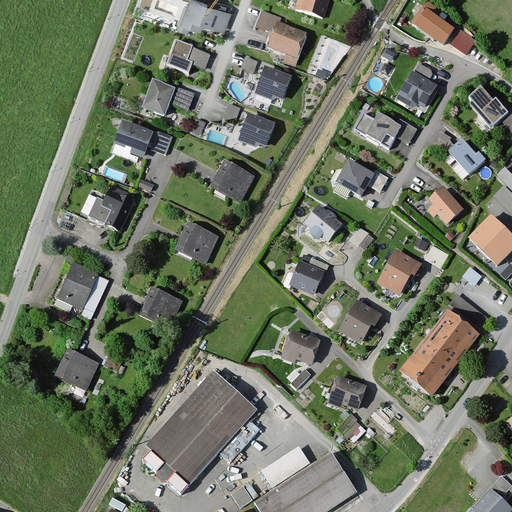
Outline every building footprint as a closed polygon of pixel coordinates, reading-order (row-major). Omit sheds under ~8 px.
[(230,13),(194,0),(189,0),(181,23),(178,22),(175,31),(186,35),(188,27),(205,34),(208,26),(223,31),(230,13)] [(295,0),(297,1),(294,10),(324,19),(329,0),(295,0)] [(426,6),(412,27),(443,49),(455,33),(435,19),(439,14),(426,6)] [(256,31),(273,36),(268,50),(286,56),(283,64),(296,68),(307,36),(280,27),(282,21),(261,14),(256,31)] [(475,42),(459,32),(451,45),(466,55),(475,42)] [(193,50),(176,44),(168,67),(165,66),(161,77),(173,82),(177,71),(190,76),(193,67),(187,64),(193,50)] [(395,56),(387,51),(382,59),(390,64),(395,56)] [(249,74),(253,63),(245,60),(241,71),(249,74)] [(411,111),(418,109),(424,112),(438,89),(429,84),(434,74),(419,66),(414,75),(413,74),(396,103),(411,111)] [(273,102),(278,100),(283,102),(292,78),(266,68),(255,96),(273,102)] [(164,119),(175,91),(154,83),(142,111),(164,119)] [(174,99),(189,103),(193,90),(178,86),(174,99)] [(495,106),(483,91),(471,101),(474,105),(471,107),(493,134),(498,130),(497,128),(502,124),(511,136),(511,113),(505,105),(501,107),(498,103),(495,106)] [(239,111),(228,107),(222,121),(233,126),(239,111)] [(276,126),(249,116),(239,142),(258,150),(259,147),(267,150),(276,126)] [(397,126),(380,116),(367,139),(389,152),(396,140),(408,147),(416,131),(400,122),(397,126)] [(199,132),(202,119),(196,118),(193,131),(199,132)] [(155,135),(123,123),(111,152),(124,157),(127,149),(133,152),(131,155),(145,160),(155,135)] [(173,140),(158,134),(151,153),(166,159),(173,140)] [(477,158),(464,143),(448,157),(468,180),(487,163),(480,155),(477,158)] [(511,169),(506,163),(496,172),(505,182),(493,193),(510,211),(511,208),(511,169)] [(372,177),(349,164),(338,183),(360,196),(372,177)] [(254,178),(233,168),(228,177),(222,174),(215,188),(222,191),(220,195),(241,205),(254,178)] [(131,197),(111,188),(105,202),(96,198),(88,217),(106,225),(104,228),(119,234),(134,202),(130,201),(131,197)] [(463,214),(444,191),(429,203),(434,208),(428,212),(435,221),(439,217),(448,227),(463,214)] [(344,227),(320,208),(305,227),(313,233),(311,236),(320,244),(323,240),(329,245),(344,227)] [(511,249),(511,240),(491,220),(471,240),(496,265),(511,249)] [(219,239),(198,228),(193,238),(187,234),(180,248),(187,251),(185,255),(206,266),(219,239)] [(372,241),(358,231),(350,242),(363,252),(372,241)] [(453,238),(449,234),(444,238),(448,242),(453,238)] [(426,245),(417,241),(414,248),(423,252),(426,245)] [(447,257),(432,249),(424,263),(439,271),(447,257)] [(423,268),(395,252),(377,284),(400,297),(410,279),(415,282),(423,268)] [(308,268),(300,265),(290,289),(315,299),(329,267),(311,260),(308,268)] [(98,276),(73,265),(57,299),(81,310),(98,276)] [(469,265),(463,276),(476,284),(482,273),(469,265)] [(183,301),(161,292),(157,302),(150,299),(145,314),(152,316),(150,321),(172,329),(183,301)] [(447,314),(401,374),(433,398),(481,336),(474,331),(484,318),(455,296),(444,312),(447,314)] [(382,319),(356,304),(340,332),(361,344),(370,328),(376,331),(382,319)] [(321,342),(291,332),(281,359),(295,364),(296,361),(313,366),(321,342)] [(98,365),(67,351),(55,378),(86,392),(98,365)] [(122,359),(110,353),(103,369),(115,374),(122,359)] [(310,376),(304,371),(291,386),(297,391),(310,376)] [(258,412),(214,373),(147,448),(152,453),(143,463),(181,497),(258,412)] [(368,388),(337,378),(328,405),(342,410),(343,406),(360,412),(368,388)] [(358,427),(350,418),(337,430),(345,439),(358,427)] [(260,474),(272,491),(310,466),(298,449),(260,474)] [(333,457),(256,507),(259,511),(335,511),(359,496),(333,457)] [(511,488),(501,478),(468,511),(511,511),(511,508),(501,499),(511,488)] [(247,484),(253,498),(258,496),(252,481),(247,484)] [(251,504),(242,488),(230,496),(239,511),(251,504)]
